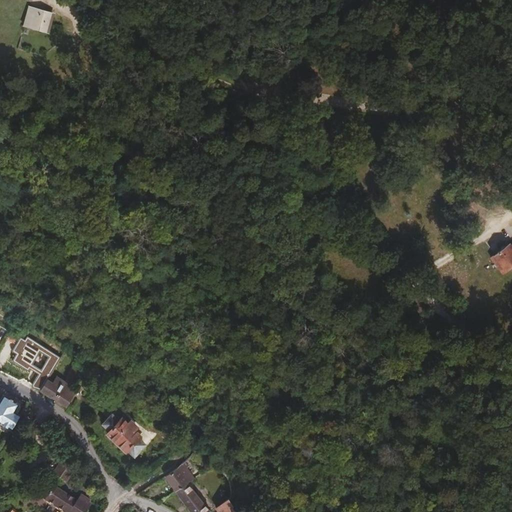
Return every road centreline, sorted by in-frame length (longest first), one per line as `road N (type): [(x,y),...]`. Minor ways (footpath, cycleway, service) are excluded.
road 1 (track): [(120,498),(198,440),(193,419),(130,348),(103,288),(0,126)]
road 2 (track): [(0,111),(47,102),(181,105),(260,93),(387,0)]
road 3 (residential): [(120,498),(69,417),(0,379)]
